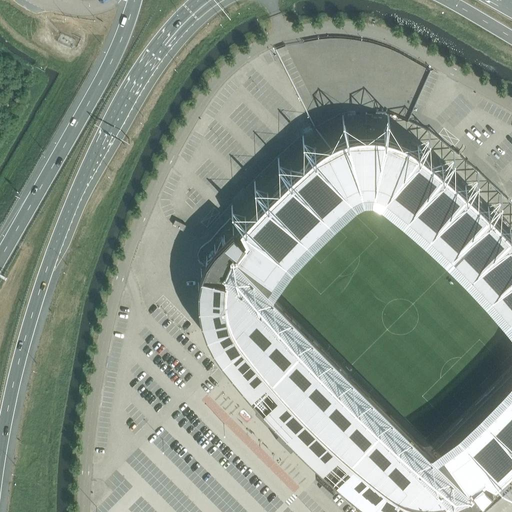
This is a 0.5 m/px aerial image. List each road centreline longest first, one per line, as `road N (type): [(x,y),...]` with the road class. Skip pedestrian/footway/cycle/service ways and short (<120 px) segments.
road 1 (trunk): [(35,304),(74,198),(122,104),(160,46),(204,0)]
road 2 (motorway): [(96,89),(0,259)]
road 3 (motorway): [(0,453),(35,304)]
